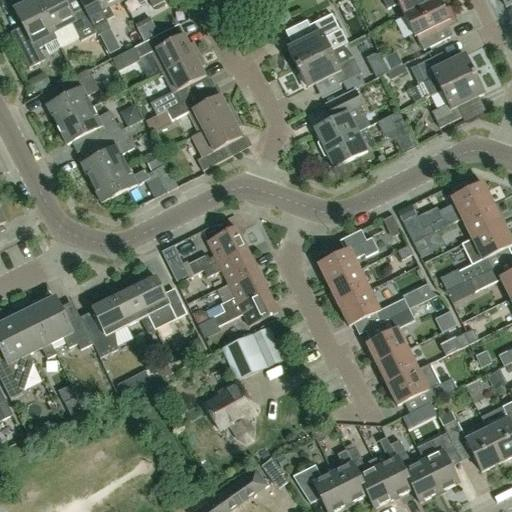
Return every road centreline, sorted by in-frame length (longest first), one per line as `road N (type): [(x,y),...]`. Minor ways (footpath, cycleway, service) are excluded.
road 1 (residential): [(371,419),(286,262),(305,206)]
road 2 (residential): [(260,191),(281,127),(257,77),(227,62),(185,0)]
road 3 (tertiary): [(500,155),(460,154),(346,211),(305,206)]
road 4 (tertiary): [(260,191),(224,192),(115,245),(74,235)]
road 5 (tertiary): [(74,235),(48,211),(0,116)]
